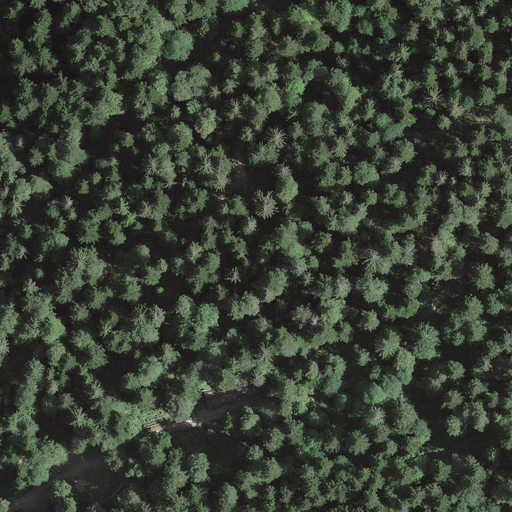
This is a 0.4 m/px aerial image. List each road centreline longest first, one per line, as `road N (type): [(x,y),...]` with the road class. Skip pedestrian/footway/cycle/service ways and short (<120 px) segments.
road 1 (track): [(11,511),(112,450),(199,418),(350,387),(511,226)]
road 2 (track): [(511,127),(457,129),(277,183),(251,178),(237,153),(246,131),(324,0)]
road 3 (unclassified): [(269,0),(136,86),(91,168),(0,242)]
road 4 (track): [(199,418),(257,444),(312,448),(432,454),(511,440)]
